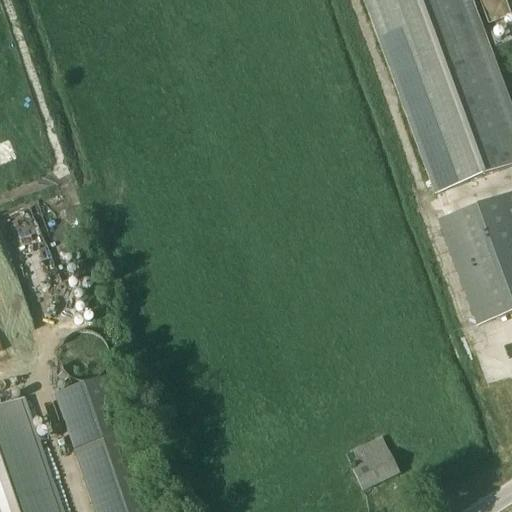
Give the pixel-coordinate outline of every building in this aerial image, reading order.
[(361,0),(435,197),(511,168),(511,110),(471,0),(361,0)] [(511,195),(438,222),(477,329),(511,315),(511,195)] [(0,220),(0,339),(6,358),(43,345),(0,220)] [(158,511),(114,380),(56,399),(95,511),(158,511)] [(62,511),(25,401),(0,409),(0,511),(62,511)] [(400,476),(389,454),(388,454),(382,441),(345,458),(352,471),(353,471),(363,494),(400,476)]
